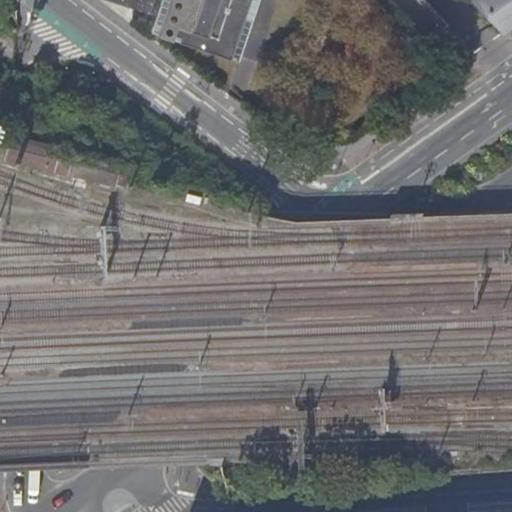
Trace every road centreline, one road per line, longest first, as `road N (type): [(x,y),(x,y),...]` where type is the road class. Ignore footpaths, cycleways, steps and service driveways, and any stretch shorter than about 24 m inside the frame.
road 1 (primary): [(126,465),(511,185)]
road 2 (secondary): [(336,236),(37,449),(24,473),(37,511)]
road 3 (primary): [(333,220),(0,456)]
road 4 (residential): [(49,0),(333,220)]
road 5 (unclassified): [(214,511),(511,493)]
road 6 (primary): [(511,91),(333,220)]
road 7 (secondary): [(511,115),(336,236)]
